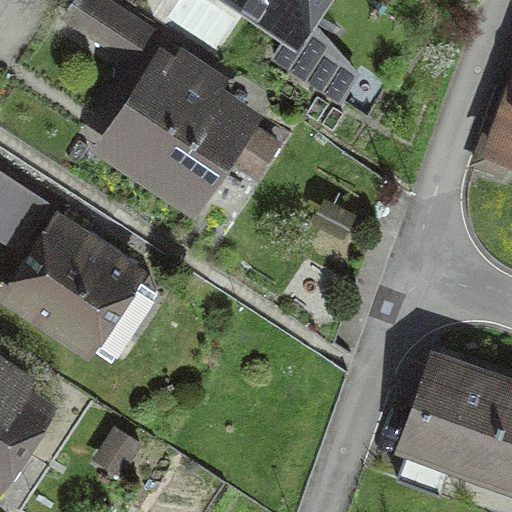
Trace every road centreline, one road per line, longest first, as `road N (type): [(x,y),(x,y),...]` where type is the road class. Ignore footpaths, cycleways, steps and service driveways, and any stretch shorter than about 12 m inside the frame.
road 1 (residential): [(422,251),(323,511)]
road 2 (residential): [(511,2),(422,251)]
